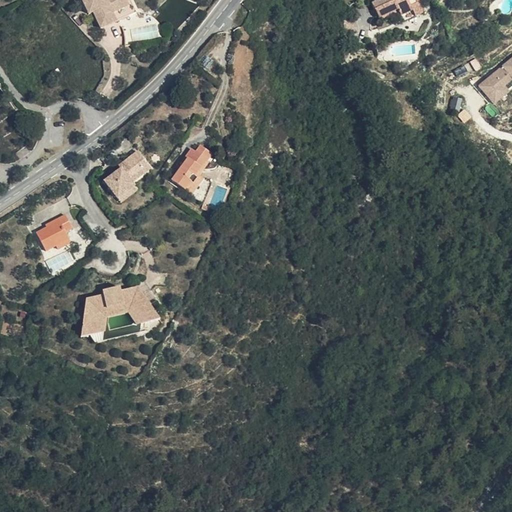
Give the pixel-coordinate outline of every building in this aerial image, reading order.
[(82,0),(87,10),(93,9),(94,14),(101,29),(119,21),(115,12),(124,9),(120,0),(82,0)] [(128,0),(120,0),(124,9),(131,6),(128,0)] [(185,11),(184,0),(170,0),(171,12),(185,11)] [(400,13),(421,4),(418,0),(375,0),(372,1),(379,15),(398,7),(400,12),(400,13)] [(425,10),(421,4),(400,13),(403,19),(425,10)] [(398,7),(379,15),(381,20),(400,12),(398,7)] [(358,14),(348,13),(349,27),(358,27),(358,14)] [(123,30),(126,43),(160,36),(157,23),(123,30)] [(511,56),(477,85),(488,98),(511,78),(511,56)] [(170,183),(185,194),(196,180),(204,168),(202,166),(207,159),(213,151),(202,144),(196,151),(191,148),(184,157),(187,160),(170,183)] [(117,198),(141,181),(138,178),(145,172),(140,165),(146,162),(137,150),(124,160),(127,164),(122,168),(104,181),(117,198)] [(196,180),(185,194),(189,197),(200,182),(196,180)] [(145,186),(141,181),(117,198),(121,203),(145,186)] [(47,251),(54,247),(67,240),(64,233),(71,228),(64,215),(44,225),(45,229),(36,233),(47,251)] [(67,240),(54,247),(57,253),(71,245),(67,240)] [(122,285),(119,286),(130,328),(138,326),(141,334),(146,333),(148,322),(161,319),(139,286),(124,290),(122,285)] [(130,328),(119,286),(103,290),(103,295),(87,299),(82,338),(95,336),(101,343),(108,342),(107,334),(130,328)] [(138,326),(130,328),(131,331),(135,335),(141,334),(138,326)] [(107,334),(108,342),(135,335),(131,331),(130,328),(107,334)]
